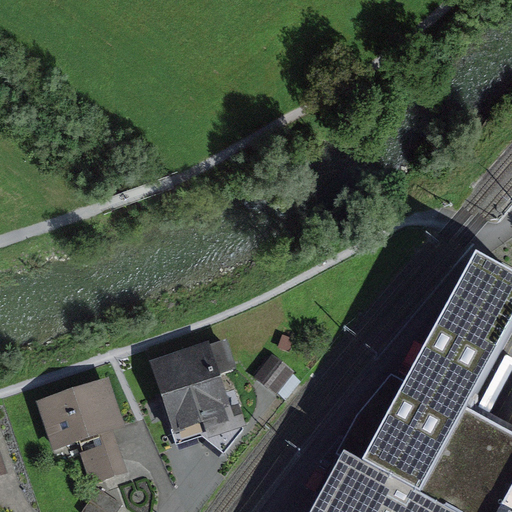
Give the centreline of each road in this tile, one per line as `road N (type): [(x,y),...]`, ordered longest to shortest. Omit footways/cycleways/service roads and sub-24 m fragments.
road 1 (track): [(445,0),(362,67),(187,173),(0,239)]
road 2 (unclassified): [(269,511),(511,215)]
